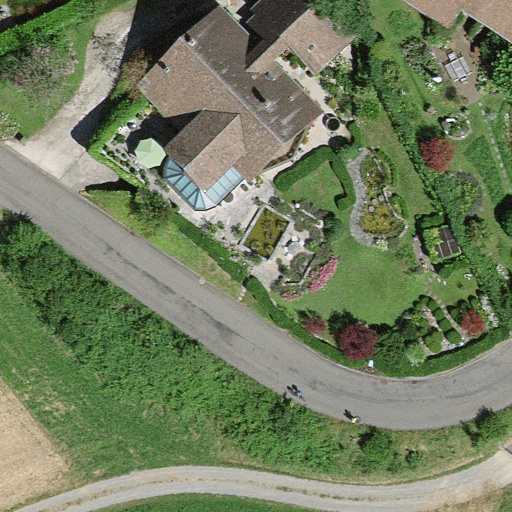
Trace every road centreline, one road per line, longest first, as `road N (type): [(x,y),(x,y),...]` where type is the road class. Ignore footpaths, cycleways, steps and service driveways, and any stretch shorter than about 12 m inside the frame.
road 1 (tertiary): [(0,173),(298,366),(389,400),(436,398),(511,372)]
road 2 (track): [(67,511),(153,479),(375,501),(443,489),(511,452)]
